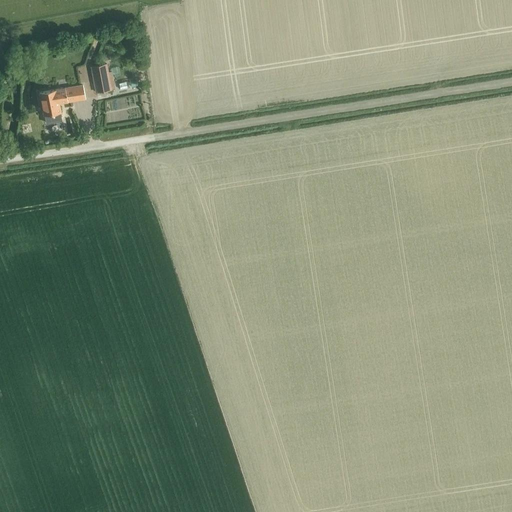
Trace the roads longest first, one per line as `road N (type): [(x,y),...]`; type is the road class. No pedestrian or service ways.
road 1 (track): [(511,82),(147,143)]
road 2 (unclassified): [(147,143),(0,164)]
